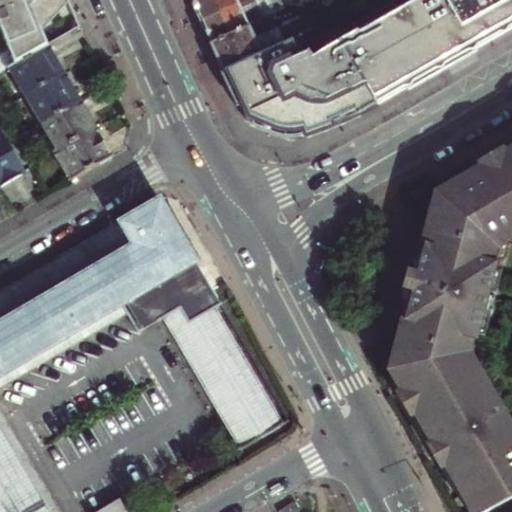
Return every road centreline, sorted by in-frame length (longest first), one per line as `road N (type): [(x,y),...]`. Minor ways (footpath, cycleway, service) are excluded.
road 1 (residential): [(511,77),(250,224)]
road 2 (primary): [(250,224),(357,434)]
road 3 (residential): [(0,256),(194,140)]
road 4 (residential): [(221,511),(357,434)]
road 5 (primary): [(129,0),(194,140)]
